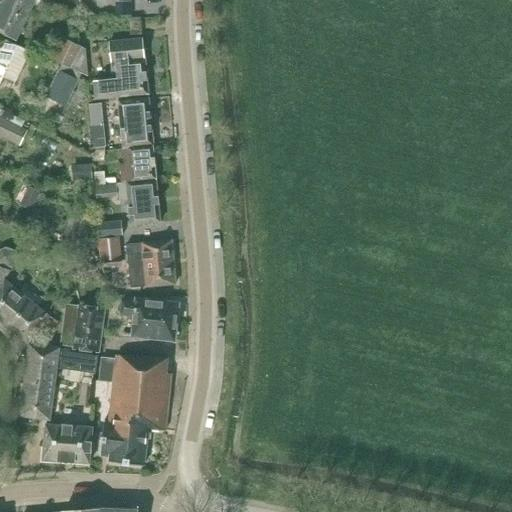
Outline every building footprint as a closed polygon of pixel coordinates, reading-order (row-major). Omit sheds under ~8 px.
[(0,0),(0,6),(27,20),(36,0),(0,0)] [(40,1),(36,9),(51,17),(55,8),(40,1)] [(119,16),(130,16),(130,2),(118,2),(119,16)] [(27,20),(0,6),(0,33),(16,41),(27,20)] [(0,85),(19,47),(0,37),(0,85)] [(78,45),(62,38),(52,60),(62,65),(59,71),(78,80),(87,84),(85,48),(78,45)] [(110,42),(112,63),(113,80),(94,82),(95,100),(148,94),(142,39),(110,42)] [(66,106),(78,80),(59,71),(47,97),(66,106)] [(118,101),(119,111),(123,139),(123,149),(153,146),(148,98),(118,101)] [(0,135),(20,145),(26,131),(0,117),(0,135)] [(98,124),(91,124),(94,148),(106,147),(104,125),(104,123),(98,124)] [(156,179),(153,146),(123,149),(127,182),(156,179)] [(91,163),(71,165),(73,181),(92,179),(91,163)] [(104,185),(103,172),(94,173),(95,186),(104,185)] [(117,183),(117,184),(108,185),(104,185),(95,186),(96,197),(119,195),(119,202),(129,201),(131,226),(160,222),(156,179),(127,182),(117,183)] [(41,191),(29,185),(20,204),(31,210),(41,191)] [(76,254),(93,217),(74,209),(57,246),(76,254)] [(98,238),(123,235),(122,222),(97,224),(98,238)] [(99,264),(121,262),(119,237),(97,239),(99,264)] [(130,288),(146,287),(175,284),(172,241),(126,245),(130,288)] [(0,249),(0,264),(10,268),(17,251),(5,247),(0,249)] [(58,324),(47,314),(5,280),(10,271),(0,267),(0,284),(2,285),(0,287),(0,321),(27,344),(34,333),(48,341),(58,324)] [(133,336),(174,340),(174,336),(175,334),(176,328),(175,326),(178,305),(137,300),(136,302),(122,300),(120,315),(135,316),(133,336)] [(74,347),(74,349),(98,353),(104,309),(80,306),(80,307),(67,305),(61,345),(74,347)] [(29,345),(20,416),(50,420),(59,349),(29,345)] [(109,462),(144,466),(148,429),(165,431),(171,374),(166,373),(168,358),(117,356),(116,360),(102,358),(99,381),(113,382),(109,422),(104,421),(100,455),(110,457),(109,462)] [(95,362),(72,360),(71,373),(94,375),(95,362)] [(92,428),(46,425),(42,461),(89,464),(92,428)]
